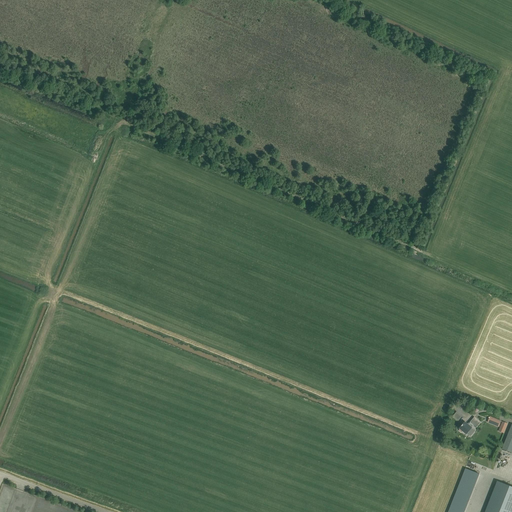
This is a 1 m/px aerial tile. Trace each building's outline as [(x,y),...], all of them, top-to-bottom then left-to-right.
[(490,416),(487,423),(499,427),(501,421),(490,416)] [(481,422),(474,417),(470,422),(469,422),(469,423),(469,424),(468,425),(468,424),(464,422),(460,428),(459,429),(459,431),(461,432),(462,432),(463,431),(466,434),(472,428),(473,426),(473,425),(476,428),(481,422)] [(508,424),(503,422),(499,431),(504,433),(508,424)] [(511,452),(511,424),(511,427),(508,435),(502,449),(511,453),(511,452)] [(448,511),(464,511),(480,473),(466,468),(448,511)] [(487,509),(485,511),(511,511),(511,486),(501,483),(490,511),(487,509)]
